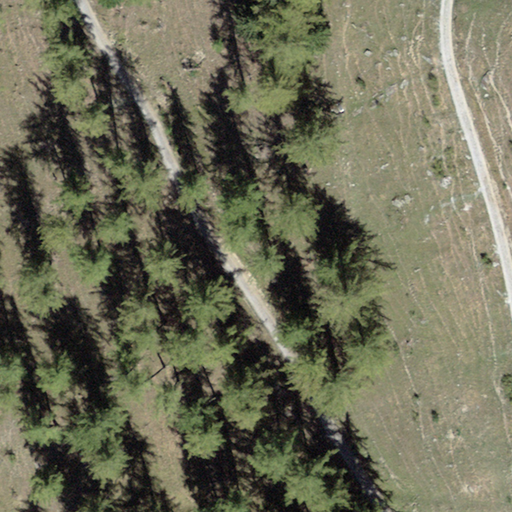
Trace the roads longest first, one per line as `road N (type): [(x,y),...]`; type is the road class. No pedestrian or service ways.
road 1 (track): [(70,0),(140,117),(171,197),(370,511)]
road 2 (track): [(511,334),(495,229),(444,66),(441,0)]
